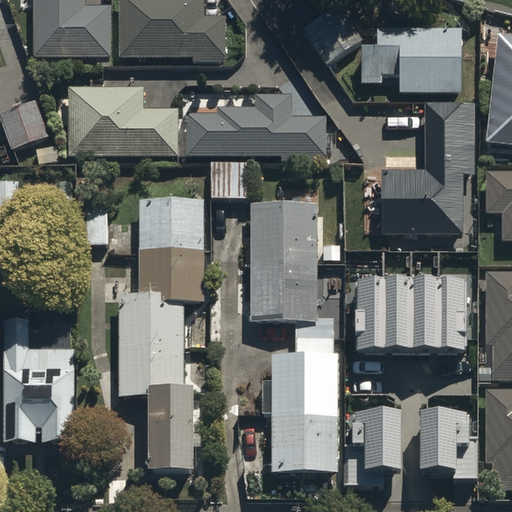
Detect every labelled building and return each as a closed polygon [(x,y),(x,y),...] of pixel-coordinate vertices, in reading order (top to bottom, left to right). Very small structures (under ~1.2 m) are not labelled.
[(113,15),(86,15),(86,0),(34,0),(34,67),(113,67),(113,15)] [(227,70),(227,26),(207,26),(206,2),(120,2),(121,67),(194,67),(194,70),(227,70)] [(382,86),(399,86),(399,105),(465,105),(465,41),(361,41),(361,42),(361,92),(382,92),(382,86)] [(0,44),(0,73),(9,71),(0,44)] [(511,155),(511,48),(498,47),(486,153),(511,155)] [(145,96),(71,95),(70,166),(179,166),(179,118),(145,117),(145,96)] [(293,103),(256,103),(256,116),(216,116),(216,122),(187,122),(187,166),(281,166),(281,169),(327,169),(327,126),(293,126),(293,103)] [(37,107),(0,121),(0,122),(14,158),(51,144),(37,107)] [(426,180),(383,181),(383,245),(465,245),(465,185),(475,185),(475,119),(425,119),(426,180)] [(511,182),(487,182),(486,223),(503,223),(503,251),(511,251),(511,182)] [(19,190),(0,190),(0,258),(20,259),(19,190)] [(196,403),(186,402),(186,314),(205,314),(206,211),(140,210),(140,303),(119,303),(118,409),(149,409),(148,489),(195,489),(196,403)] [(252,334),(296,335),(296,366),(272,366),(272,389),(263,389),(263,422),(273,422),(273,485),(339,486),(339,365),(335,365),(335,316),(318,316),(319,250),(319,215),(252,215),(252,334)] [(108,217),(86,217),(87,255),(109,255),(108,217)] [(338,276),(322,275),(322,290),(329,290),(329,306),(345,306),(345,292),(338,292),(338,276)] [(466,280),(357,279),(357,352),(465,353),(466,280)] [(511,281),(484,282),(485,389),(511,388),(511,281)] [(30,332),(5,333),(6,457),(37,457),(37,444),(43,444),(43,457),(76,456),(75,361),(72,361),(72,336),(42,336),(42,341),(31,341),(30,332)] [(511,398),(486,399),(486,471),(493,471),(493,501),(511,501),(511,398)] [(469,410),(421,410),(421,477),(477,477),(477,437),(468,437),(469,410)] [(401,412),(354,412),(354,447),(365,447),(365,470),(401,470),(401,412)]
